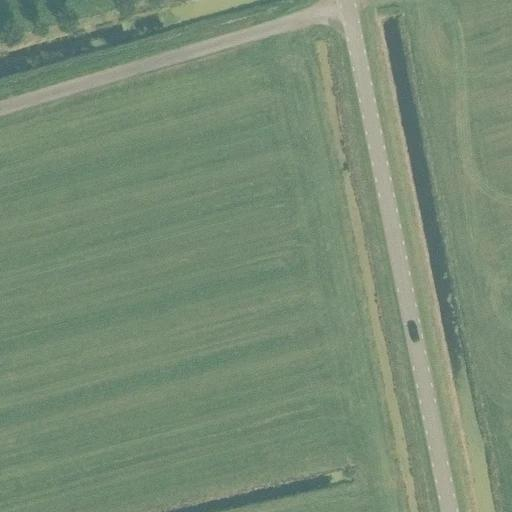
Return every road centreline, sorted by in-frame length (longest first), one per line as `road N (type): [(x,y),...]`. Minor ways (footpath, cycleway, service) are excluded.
road 1 (tertiary): [(448,511),(345,0)]
road 2 (track): [(346,6),(0,110)]
